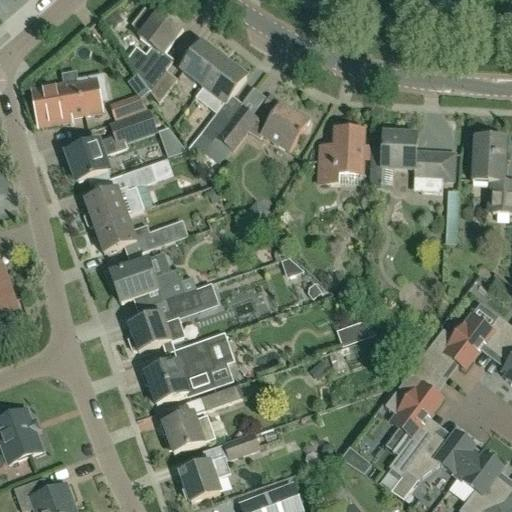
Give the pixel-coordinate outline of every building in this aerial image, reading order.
[(138,53),(129,66),(138,78),(150,94),(151,95),(164,78),(154,71),(163,59),(163,60),(166,56),(183,33),(160,15),(156,20),(143,37),(139,42),(152,51),(147,59),(138,53)] [(202,48),(182,75),(204,92),(225,65),(202,48)] [(225,65),(204,92),(224,108),(226,109),(232,100),(246,82),(225,65)] [(164,78),(151,95),(160,107),(178,83),(166,74),(164,78)] [(143,101),(151,95),(138,78),(130,84),(138,95),(143,101)] [(106,105),(102,80),(76,84),(77,90),(63,92),(63,89),(32,94),(38,129),(69,124),(69,121),(99,116),(98,106),(106,105)] [(143,101),(138,95),(110,105),(116,122),(149,110),(143,101)] [(232,120),(215,143),(231,155),(233,156),(248,137),(256,141),(260,144),(263,140),(267,142),(289,156),(293,149),(308,124),(296,117),(294,121),(283,114),(285,110),(271,101),(265,111),(276,118),(267,133),(256,126),(258,123),(253,119),(240,110),(232,120)] [(216,118),(201,137),(213,146),(215,143),(232,120),(221,112),(216,118)] [(96,145),(68,155),(78,185),(88,182),(107,176),(102,161),(126,153),(123,145),(155,134),(153,129),(148,114),(109,128),(114,140),(96,146),(96,145)] [(159,135),(169,161),(194,152),(191,149),(174,130),(171,127),(158,132),(159,135)] [(361,178),(361,161),(370,162),(371,149),(362,148),(363,136),(335,135),(334,151),(320,150),(319,164),(318,187),(339,188),(340,177),(361,178)] [(383,154),(382,169),(383,169),(414,171),(414,175),(413,186),(422,187),(421,196),(441,197),(442,184),(454,185),(456,158),(416,156),(417,139),(384,137),(383,154)] [(511,216),(511,187),(503,187),(505,144),(474,143),(472,186),(494,187),(493,216),(511,216)] [(86,218),(84,221),(87,230),(91,232),(94,230),(94,232),(126,220),(143,214),(143,213),(136,192),(147,188),(156,185),(150,170),(121,180),(101,186),(105,198),(98,201),(85,205),(89,216),(86,218)] [(449,195),(446,247),(457,248),(460,196),(449,195)] [(126,220),(94,232),(103,257),(125,249),(129,263),(179,245),(173,229),(150,237),(148,230),(131,236),(126,220)] [(307,273),(293,260),(281,264),(286,280),(307,273)] [(160,306),(166,304),(195,294),(191,281),(180,286),(175,274),(153,281),(147,264),(111,277),(111,279),(108,280),(113,294),(116,293),(121,307),(135,302),(156,295),(160,306)] [(0,327),(21,320),(19,316),(17,310),(2,267),(0,267),(0,327)] [(323,294),(315,284),(309,289),(308,296),(313,302),(323,294)] [(462,301),(486,326),(502,311),(478,286),(462,301)] [(173,314),(175,321),(219,306),(213,288),(195,294),(166,304),(160,306),(139,314),(143,325),(170,315),(173,314)] [(135,302),(139,314),(160,306),(156,295),(135,302)] [(143,325),(142,325),(129,330),(132,340),(129,344),(132,355),(138,355),(138,357),(182,341),(176,324),(175,321),(173,314),(170,315),(143,325)] [(440,339),(421,364),(442,380),(453,365),(465,374),(484,348),(495,357),(511,334),(511,331),(498,321),(490,332),(472,319),(454,342),(443,334),(440,339)] [(335,331),(342,351),(379,338),(361,322),(335,331)] [(511,387),(511,334),(495,357),(508,367),(502,374),(508,378),(505,382),(511,387)] [(215,372),(214,368),(229,363),(222,345),(207,351),(205,344),(184,352),(189,368),(179,372),(177,366),(146,378),(157,409),(187,398),(188,400),(214,390),(209,375),(215,373),(214,373),(215,372)] [(431,395),(442,380),(421,364),(415,371),(385,411),(396,419),(390,426),(399,433),(394,440),(401,445),(392,457),(397,460),(389,472),(390,472),(379,488),(390,495),(401,481),(402,482),(407,476),(435,438),(423,429),(442,403),(431,395)] [(237,389),(201,402),(205,414),(242,401),(237,389)] [(179,410),(183,422),(192,418),(205,414),(201,402),(179,410)] [(0,449),(7,467),(41,455),(34,435),(30,425),(26,414),(0,423),(0,449)] [(208,421),(195,425),(192,418),(183,422),(163,429),(174,458),(216,443),(208,421)] [(435,438),(407,476),(418,485),(440,468),(458,482),(477,457),(472,453),(474,450),(456,436),(447,447),(435,438)] [(253,439),(223,449),(229,464),(258,454),(253,439)] [(372,466),(350,448),(340,460),(363,477),(372,466)] [(205,456),(209,466),(209,468),(223,463),(228,478),(233,476),(229,464),(223,449),(205,456)] [(477,457),(458,482),(475,494),(461,511),(489,511),(504,505),(511,494),(511,492),(496,481),(503,471),(484,457),(481,461),(477,457)] [(209,466),(207,467),(180,477),(190,506),(213,498),(219,496),(214,483),(228,478),(223,463),(209,468),(209,466)] [(403,503),(418,485),(407,476),(402,482),(401,481),(390,495),(403,503)] [(19,511),(68,511),(66,507),(70,506),(64,490),(48,496),(44,484),(13,495),(19,511)] [(316,511),(358,511),(340,489),(314,509),(316,511)] [(284,511),(278,494),(239,508),(240,511),(284,511)]
